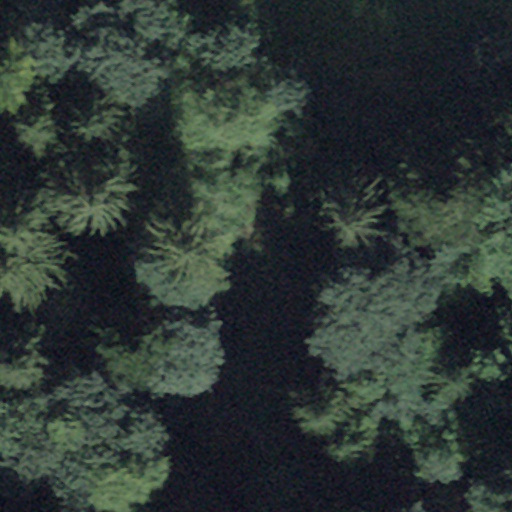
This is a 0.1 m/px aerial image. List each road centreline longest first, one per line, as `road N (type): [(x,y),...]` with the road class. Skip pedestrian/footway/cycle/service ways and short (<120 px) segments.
road 1 (track): [(336,511),(187,372),(0,120)]
road 2 (track): [(210,0),(425,62),(511,70)]
